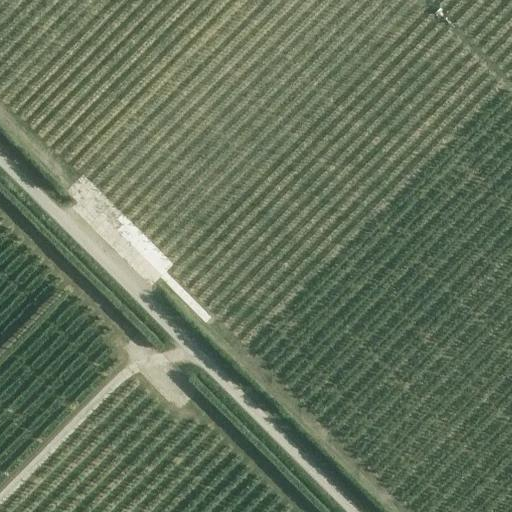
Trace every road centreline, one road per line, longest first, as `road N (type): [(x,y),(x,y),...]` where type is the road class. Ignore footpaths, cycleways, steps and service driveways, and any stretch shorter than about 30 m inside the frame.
road 1 (unclassified): [(352,511),(0,161)]
road 2 (track): [(192,352),(123,374),(0,497)]
